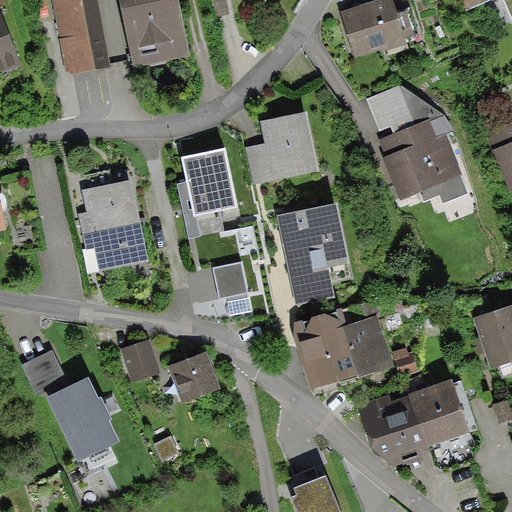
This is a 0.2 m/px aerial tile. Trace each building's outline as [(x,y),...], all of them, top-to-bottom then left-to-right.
[(73,77),(112,70),(98,0),(54,0),(67,71),(73,77)] [(118,0),(133,71),(192,59),(179,0),(118,0)] [(226,0),(212,0),(217,19),(230,16),(226,0)] [(391,0),(390,0),(340,15),(354,60),(381,52),(382,56),(408,48),(406,44),(415,41),(407,15),(397,18),(391,0)] [(504,0),(511,17),(511,0),(458,0),(465,14),(497,0),(504,0)] [(0,73),(21,66),(0,10),(0,73)] [(445,204),(468,194),(445,134),(438,136),(432,121),(444,116),(401,88),(367,101),(380,135),(391,130),(393,135),(378,141),(385,159),(383,160),(400,205),(422,196),(424,202),(441,195),(445,204)] [(253,188),(318,177),(306,117),(262,125),(266,145),(246,149),(253,188)] [(511,195),(511,194),(511,126),(488,136),(511,195)] [(226,151),(183,160),(187,184),(195,220),(198,219),(238,211),(226,151)] [(29,177),(0,182),(0,194),(8,235),(12,257),(42,251),(29,177)] [(149,266),(134,183),(84,193),(88,214),(80,216),(87,253),(94,251),(99,275),(149,266)] [(195,220),(187,184),(177,186),(189,241),(202,238),(198,219),(195,220)] [(0,236),(8,235),(0,194),(0,236)] [(337,207),(277,219),(294,309),(335,301),(329,273),(349,269),(337,207)] [(242,263),(212,269),(219,302),(249,295),(242,263)] [(361,380),(395,369),(380,320),(383,319),(377,300),(354,307),(359,325),(348,328),(343,312),(293,327),(312,389),(359,375),(361,380)] [(511,307),(472,321),(490,373),(511,365),(511,307)] [(162,374),(151,341),(121,351),(132,384),(162,374)] [(54,352),(22,367),(33,391),(65,376),(54,352)] [(221,392),(207,355),(170,369),(184,406),(221,392)] [(395,360),(401,378),(418,373),(413,355),(395,360)] [(454,384),(453,382),(361,410),(374,453),(395,468),(403,465),(407,467),(426,462),(424,457),(431,455),(430,450),(472,437),(470,434),(479,431),(464,381),(454,384)] [(90,383),(48,402),(78,466),(120,446),(110,427),(113,426),(102,402),(99,403),(90,383)] [(511,415),(508,403),(494,407),(500,426),(511,421),(511,415)] [(180,455),(172,437),(154,446),(163,464),(180,455)] [(474,511),(490,507),(475,463),(447,472),(459,511),(474,511)] [(346,511),(327,466),(317,470),(315,465),(292,474),(298,489),(292,491),(300,511),(346,511)]
